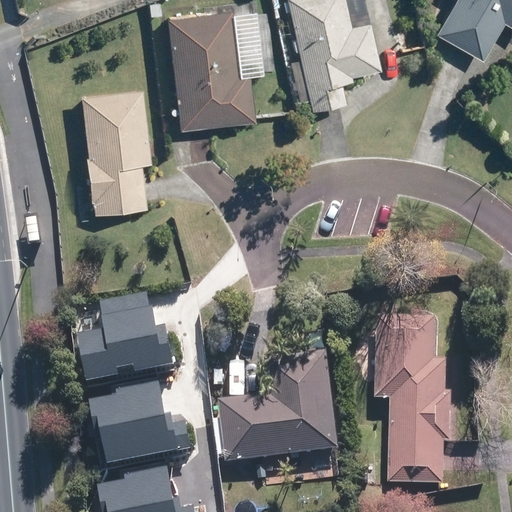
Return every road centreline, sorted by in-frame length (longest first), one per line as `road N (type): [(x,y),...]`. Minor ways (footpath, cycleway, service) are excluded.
road 1 (residential): [(267,209),(347,177),(400,176),(435,182),(511,231)]
road 2 (primary): [(0,326),(16,511)]
